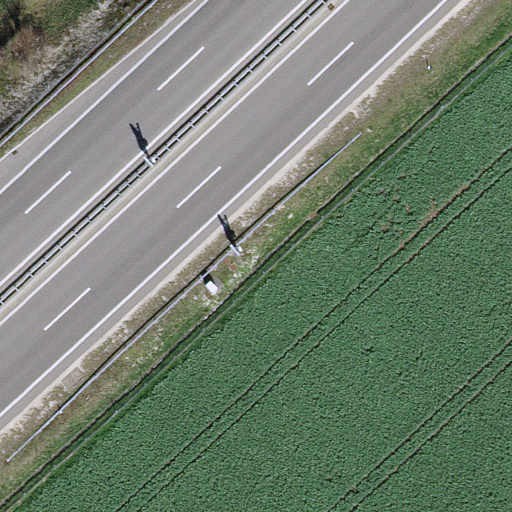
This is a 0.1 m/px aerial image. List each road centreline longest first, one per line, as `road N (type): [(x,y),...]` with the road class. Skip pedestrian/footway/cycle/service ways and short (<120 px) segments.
road 1 (motorway): [(0,370),(396,0)]
road 2 (motorway): [(253,0),(0,237)]
